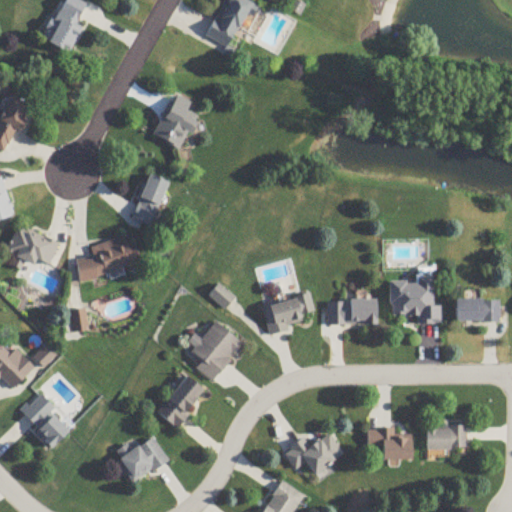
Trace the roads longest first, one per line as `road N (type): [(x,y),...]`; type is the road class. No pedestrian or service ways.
road 1 (residential): [(511,376),(301,382),(254,410),(217,480),(188,511),(21,499),(0,479)]
road 2 (residential): [(167,0),(73,175)]
